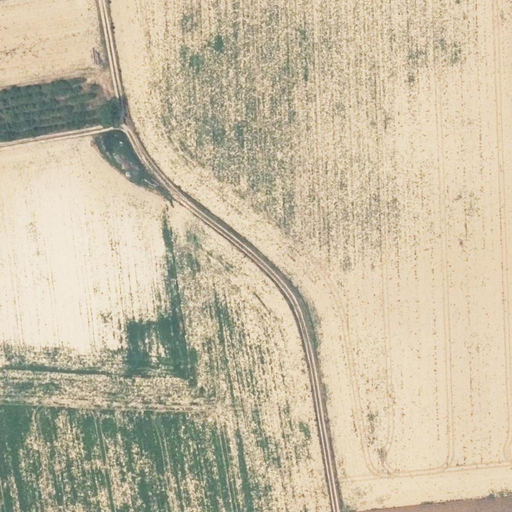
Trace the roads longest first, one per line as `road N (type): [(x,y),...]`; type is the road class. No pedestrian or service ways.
road 1 (track): [(336,511),(297,309),(258,260),(173,193),(124,128),(101,0)]
road 2 (track): [(0,145),(124,128)]
